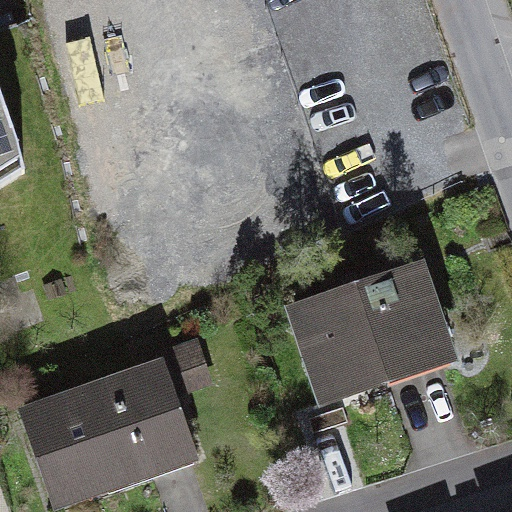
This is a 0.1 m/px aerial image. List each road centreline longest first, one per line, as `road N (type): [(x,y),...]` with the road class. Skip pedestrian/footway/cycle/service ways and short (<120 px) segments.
road 1 (residential): [(463,0),(511,143)]
road 2 (residential): [(398,511),(511,471)]
